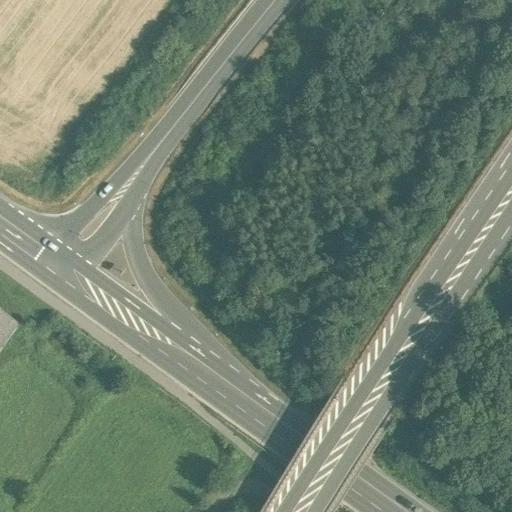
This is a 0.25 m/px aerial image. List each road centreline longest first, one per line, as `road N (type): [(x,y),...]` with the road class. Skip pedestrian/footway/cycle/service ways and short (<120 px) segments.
road 1 (secondary): [(393,511),(189,364)]
road 2 (trunk): [(294,511),(421,319)]
road 3 (trunk): [(163,140),(277,0)]
road 4 (secondary): [(189,364),(50,262)]
road 5 (trunk): [(189,364),(140,273),(129,208)]
road 6 (trunk): [(163,140),(74,227),(50,262)]
road 7 (trunk): [(511,192),(421,319)]
